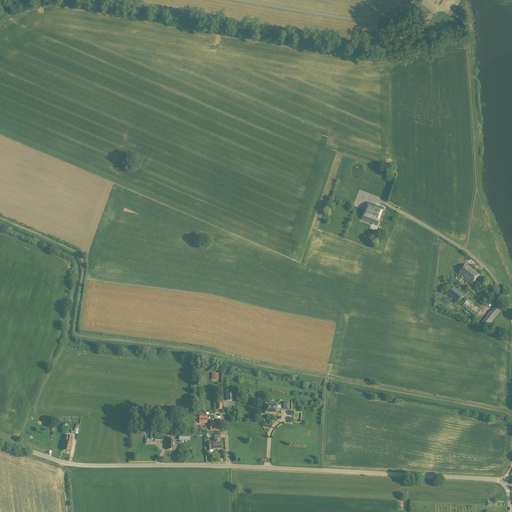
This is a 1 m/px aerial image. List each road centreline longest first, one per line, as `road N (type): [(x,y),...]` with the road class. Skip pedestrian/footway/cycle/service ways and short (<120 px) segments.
road 1 (unclassified): [(506,479),(76,464),(0,441)]
road 2 (unclassified): [(511,321),(485,266),(388,204)]
road 3 (unclassified): [(401,0),(371,17),(348,18),(237,0)]
